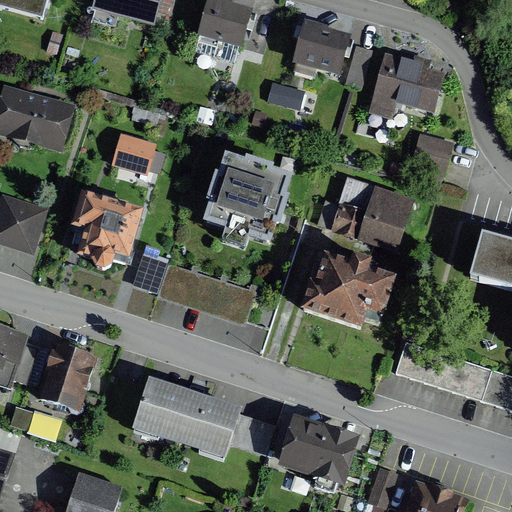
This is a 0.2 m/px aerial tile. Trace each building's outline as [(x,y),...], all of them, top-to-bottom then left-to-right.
[(167,0),(104,0),(97,28),(120,34),(123,24),(158,34),(167,0)] [(260,19),(219,7),(207,48),(227,54),(248,60),(260,19)] [(361,44),(315,32),(302,77),(325,83),(326,77),(349,84),(361,44)] [(455,81),(391,63),(377,115),(404,122),(406,113),(443,123),(455,81)] [(277,81),(272,99),(302,109),(308,91),(277,81)] [(83,109),(9,87),(0,116),(0,141),(69,161),(83,109)] [(175,135),(140,124),(130,156),(165,166),(175,135)] [(467,142),(432,132),(423,166),(457,176),(467,142)] [(247,167),(226,160),(220,175),(216,174),(205,205),(214,208),(208,227),(231,235),(227,247),(252,256),(255,246),(276,253),(283,232),(288,234),(297,207),(293,205),(301,183),(282,177),(284,172),(249,160),(247,167)] [(419,205),(350,185),(333,241),(402,261),(419,205)] [(153,211),(87,191),(75,234),(88,237),(81,261),(123,274),(133,242),(143,245),(153,211)] [(47,214),(1,200),(0,202),(0,248),(10,251),(33,259),(47,214)] [(511,255),(489,250),(479,291),(511,301),(511,255)] [(169,264),(145,256),(134,289),(146,293),(157,298),(157,297),(168,267),(169,264)] [(256,297),(168,267),(157,298),(201,313),(245,328),(256,297)] [(355,276),(331,268),(321,298),(316,296),(308,319),(369,339),(374,325),(391,330),(405,289),(379,281),(381,275),(358,267),(355,276)] [(38,334),(0,321),(0,384),(18,391),(38,334)] [(102,359),(53,344),(36,398),(85,413),(102,359)] [(511,379),(407,345),(397,375),(466,398),(511,412),(511,379)] [(274,429),(148,386),(135,426),(225,458),(229,446),(264,458),(274,429)] [(352,444),(299,428),(285,464),(341,482),(352,444)] [(2,511),(20,452),(0,445),(0,511),(2,511)] [(380,467),(372,505),(393,510),(402,472),(380,467)] [(121,511),(128,489),(85,476),(74,511),(121,511)] [(464,511),(468,503),(416,486),(407,511),(464,511)] [(52,511),(67,511),(70,506),(57,501),(52,511)]
